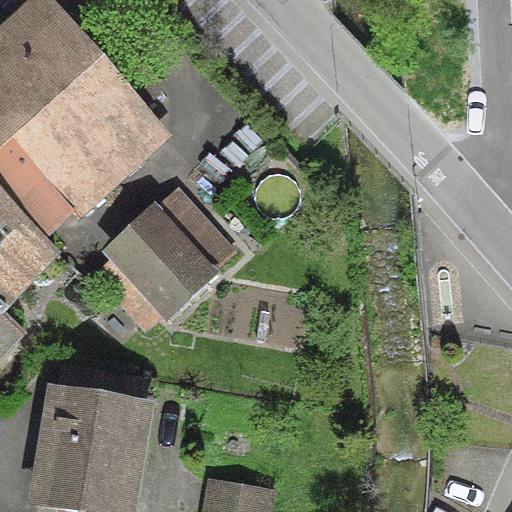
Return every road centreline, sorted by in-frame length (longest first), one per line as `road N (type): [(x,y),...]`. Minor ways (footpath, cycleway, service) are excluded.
road 1 (residential): [(282,0),(462,191)]
road 2 (residential): [(462,191),(487,167),(499,136),(496,0)]
